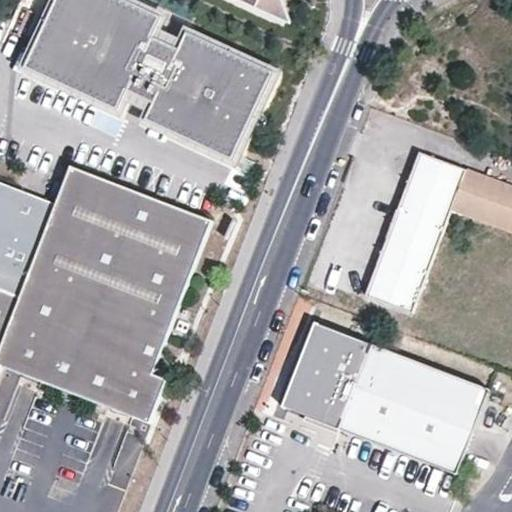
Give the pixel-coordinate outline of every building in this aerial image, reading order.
[(166,20),(122,0),(60,0),(28,71),(122,114),(131,94),(157,106),(149,123),(238,164),(279,75),(190,34),(182,51),(156,40),(166,20)] [(248,0),(262,6),(293,20),(285,0),(248,0)] [(415,312),(455,208),(493,222),(511,216),(511,184),(470,169),(423,151),(368,294),(415,312)] [(0,183),(0,368),(150,426),(169,381),(156,375),(215,222),(72,169),(58,206),(0,183)] [(511,229),(511,216),(493,222),(511,229)] [(459,473),(490,389),(316,324),(285,410),(459,473)]
